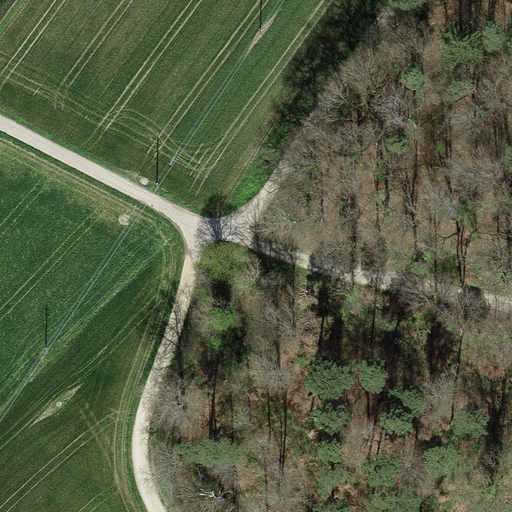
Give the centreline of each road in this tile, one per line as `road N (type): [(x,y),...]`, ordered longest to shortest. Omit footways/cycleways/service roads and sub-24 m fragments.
road 1 (track): [(511,305),(208,233)]
road 2 (track): [(208,233),(134,350),(121,418),(132,486),(149,511)]
road 3 (track): [(380,0),(208,233)]
road 4 (track): [(208,233),(0,126)]
